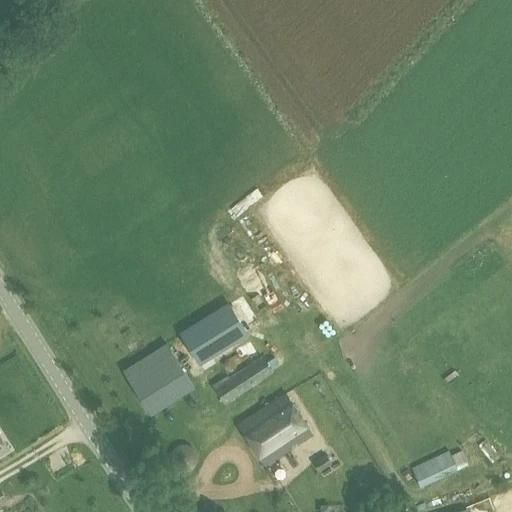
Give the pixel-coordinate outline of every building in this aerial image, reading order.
[(225,302),(178,333),(197,360),(243,328),(225,302)] [(124,369),(152,414),(194,387),(166,343),(124,369)] [(229,379),(228,376),(214,386),(226,404),(273,373),(262,357),(229,379)] [(240,426),(266,466),(313,436),(287,395),(240,426)] [(0,453),(8,448),(0,435),(0,453)] [(171,460),(173,467),(177,471),(182,472),(186,472),(190,471),(194,467),(197,461),(197,456),(194,449),(189,446),(182,446),(176,448),(172,453),(171,460)] [(412,469),(422,488),(458,471),(449,452),(412,469)] [(313,463),(320,472),(332,464),(326,454),(313,463)]
